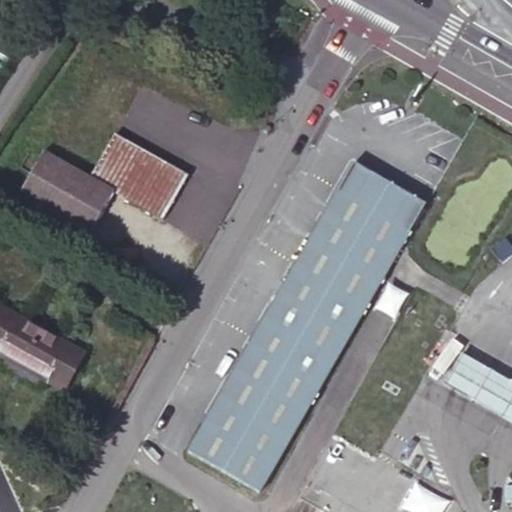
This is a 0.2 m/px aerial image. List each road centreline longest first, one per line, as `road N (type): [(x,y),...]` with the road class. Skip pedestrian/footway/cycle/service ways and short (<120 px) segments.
road 1 (residential): [(74,511),(298,119),(376,0)]
road 2 (primary): [(390,0),(511,68)]
